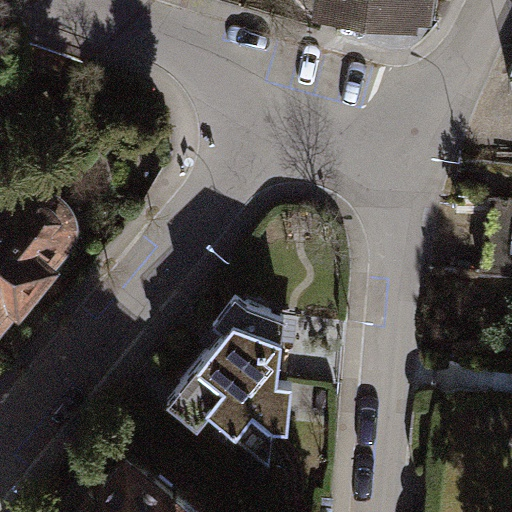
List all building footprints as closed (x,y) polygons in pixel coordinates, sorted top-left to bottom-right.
[(410,0),(322,0),(322,6),(408,18),(410,0)] [(84,72),(54,107),(103,145),(133,112),(84,72)] [(0,309),(60,236),(66,224),(65,207),(57,195),(45,188),(31,187),(16,190),(0,207),(0,309)] [(511,196),(490,194),(479,270),(511,275),(511,196)] [(198,354),(167,392),(204,423),(215,408),(270,451),(271,420),(289,420),(289,374),(278,374),(280,345),(283,313),(252,300),(235,286),(213,314),(223,323),(198,354)] [(203,511),(206,510),(176,485),(172,490),(126,453),(96,489),(92,486),(70,511),(203,511)]
